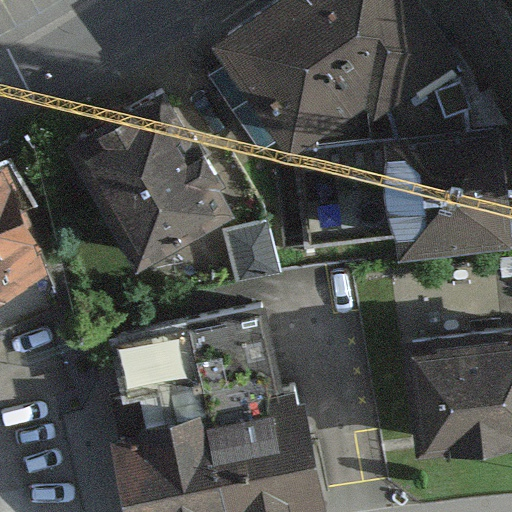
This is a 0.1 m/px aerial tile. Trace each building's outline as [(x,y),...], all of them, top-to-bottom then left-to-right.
[(437,0),(288,0),(235,38),(303,133),(373,84),(387,104),(470,45),(437,0)] [(174,88),(82,141),(148,253),(239,200),(174,88)] [(511,168),(506,119),(389,134),(404,251),(511,237),(511,168)] [(16,158),(0,165),(0,289),(61,263),(16,158)] [(275,225),(236,235),(248,283),(287,273),(275,225)] [(261,301),(192,314),(231,509),(317,492),(297,391),(280,395),(261,301)] [(138,511),(216,511),(231,509),(192,314),(124,328),(144,426),(122,431),(138,511)] [(511,336),(419,349),(432,445),(511,434),(511,336)]
